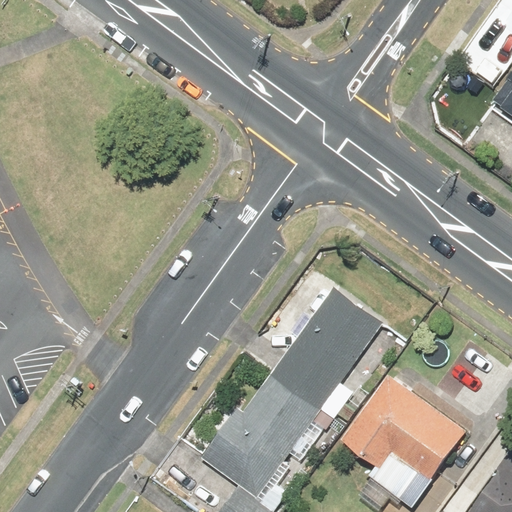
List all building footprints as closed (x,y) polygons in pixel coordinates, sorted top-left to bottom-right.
[(486,55),(471,74),(490,89),(505,71),(486,55)] [(511,70),(489,101),(511,118),(511,70)] [(235,411),(201,460),(238,486),(219,511),(272,511),(283,497),(269,487),(321,413),(334,422),(354,393),(342,385),(384,326),(334,291),(313,321),(305,315),(291,334),(298,339),(243,416),(235,411)] [(468,434),(389,376),(341,442),(369,462),(361,473),(369,479),(356,497),(376,511),(380,511),(392,496),(412,511),(468,434)] [(511,511),(511,487),(494,476),(469,511),(511,511)]
